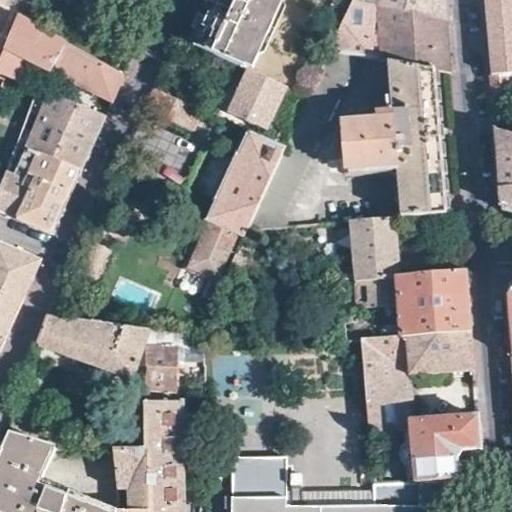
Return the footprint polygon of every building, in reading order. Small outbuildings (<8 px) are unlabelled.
[(190,44),(196,47),(217,0),(209,0),(203,14),(190,44)] [(253,73),(287,0),(217,0),(196,47),(249,72),(253,73)] [(356,0),(356,1),(448,23),(445,0),(356,0)] [(488,0),(491,35),(494,76),(511,75),(511,3),(505,0),(488,0)] [(448,23),(356,1),(332,52),(360,57),(390,62),(437,70),(452,72),(450,48),(448,23)] [(119,89),(124,78),(66,44),(21,17),(0,65),(0,73),(22,82),(31,62),(114,102),(119,89)] [(332,52),(287,148),(250,228),(288,226),(286,211),(315,152),(313,151),(360,57),(332,52)] [(448,214),(447,198),(437,70),(390,62),(394,111),(379,112),(379,119),(345,122),(349,172),(372,170),(372,167),(399,165),(402,217),(418,216),(448,214)] [(269,131),(288,89),(253,73),(249,72),(230,113),(269,131)] [(511,75),(494,76),(495,98),(510,98),(511,90),(511,75)] [(107,117),(39,89),(30,113),(38,117),(30,138),(22,135),(18,145),(82,171),(96,142),(107,117)] [(156,89),(146,111),(184,127),(194,106),(156,89)] [(511,133),(497,130),(500,167),(502,205),(511,208),(511,133)] [(287,148),(250,131),(209,221),(246,237),(250,228),(287,148)] [(82,171),(18,145),(0,191),(0,212),(54,235),(70,200),(82,171)] [(448,214),(418,216),(420,234),(465,231),(464,213),(448,214)] [(398,217),(352,221),(357,280),(401,277),(398,217)] [(24,302),(41,263),(0,245),(0,342),(5,343),(24,302)] [(470,303),(468,271),(401,277),(357,280),(360,308),(393,306),(394,316),(404,317),(405,336),(409,336),(473,331),(470,303)] [(50,320),(65,323),(79,291),(66,284),(50,320)] [(144,347),(150,329),(65,323),(50,320),(39,348),(133,378),(144,347)] [(202,346),(201,333),(150,329),(144,347),(147,347),(176,347),(202,346)] [(473,331),(409,336),(411,375),(476,370),(474,351),(473,331)] [(405,336),(364,338),(366,354),(372,433),(414,430),(414,421),(411,375),(409,336),(405,336)] [(176,389),(176,347),(147,347),(146,366),(149,366),(147,383),(145,388),(146,402),(154,389),(176,389)] [(186,511),(186,401),(146,402),(146,437),(146,451),(116,453),(118,511),(186,511)] [(414,430),(417,481),(460,479),(458,457),(465,451),(483,449),(481,430),(480,416),(414,421),(414,430)] [(146,451),(146,437),(110,438),(100,433),(100,453),(116,453),(146,451)] [(116,511),(42,482),(57,448),(15,435),(3,462),(0,468),(0,511),(116,511)] [(234,458),(233,498),(233,511),(431,511),(434,509),(443,494),(449,489),(454,484),(460,479),(417,481),(376,484),(376,491),(289,491),(289,457),(234,458)]
